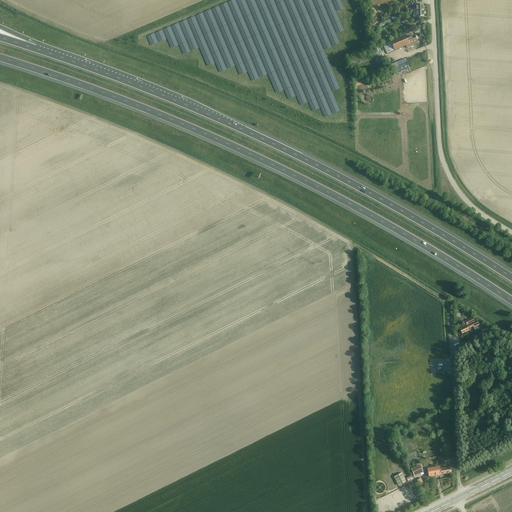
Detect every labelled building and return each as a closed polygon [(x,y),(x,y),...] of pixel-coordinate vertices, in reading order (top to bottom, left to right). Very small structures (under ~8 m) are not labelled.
[(385,44),(388,53),(413,43),(414,44),(416,43),(415,42),(417,41),(415,36),(412,37),(411,33),(385,44)] [(469,331),(468,329),(473,327),(479,325),(477,321),(475,322),(473,318),(465,322),(467,326),(459,329),(462,334),(469,331)] [(470,372),(473,378),(475,377),(478,383),(481,381),(476,370),(470,372)] [(463,404),(461,405),(463,409),(473,405),(473,403),(476,401),(480,400),(477,394),(474,395),(468,398),(468,399),(462,402),(463,404)] [(423,472),(420,466),(415,469),(414,467),(411,469),(414,476),(423,472)] [(441,466),(427,468),(428,476),(450,473),(450,471),(452,471),(451,467),(441,468),(441,466)] [(398,485),(406,481),(402,473),(394,477),(398,485)]
